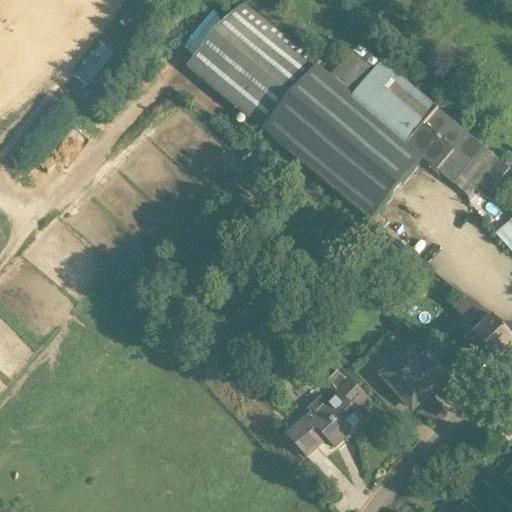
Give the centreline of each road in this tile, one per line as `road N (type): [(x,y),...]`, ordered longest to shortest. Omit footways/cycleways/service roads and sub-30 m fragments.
road 1 (track): [(0,264),(141,106),(164,86),(186,87)]
road 2 (unclassified): [(370,511),(511,373)]
